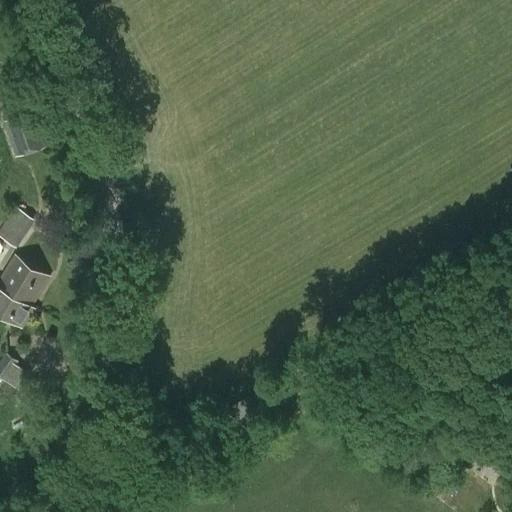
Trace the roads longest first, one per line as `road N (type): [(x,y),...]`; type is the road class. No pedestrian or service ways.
road 1 (unclassified): [(104,492),(97,449),(113,271),(108,224),(92,140),(33,0)]
road 2 (tertiary): [(104,492),(327,365),(511,278)]
